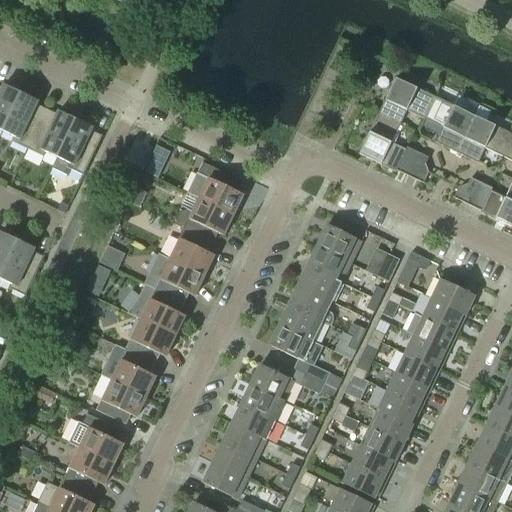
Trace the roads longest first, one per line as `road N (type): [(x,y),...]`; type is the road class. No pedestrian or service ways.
road 1 (residential): [(284,189),(128,511)]
road 2 (residential): [(511,257),(325,166),(308,163),(284,189)]
road 3 (residential): [(407,511),(511,295)]
road 4 (residential): [(284,189),(133,104)]
road 5 (residential): [(133,104),(0,41)]
